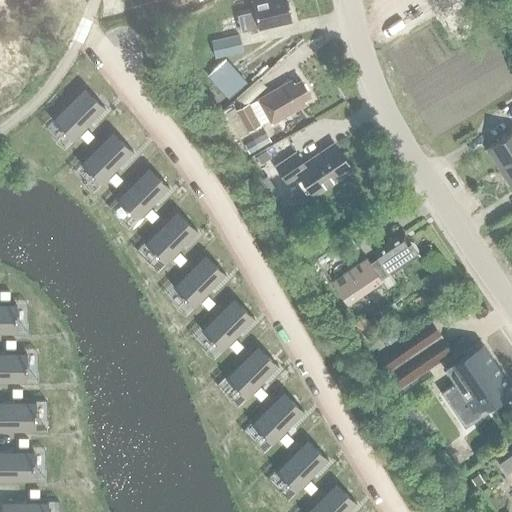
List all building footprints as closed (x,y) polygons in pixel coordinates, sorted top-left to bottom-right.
[(288,18),(284,0),(252,0),(253,9),(238,12),(241,28),(288,18)] [(213,36),(214,54),(240,52),(239,34),(213,36)] [(218,89),(228,100),(246,83),(237,73),(218,89)] [(291,79),(257,99),(248,104),(262,127),(304,102),(302,98),(310,94),(302,80),(294,85),(291,79)] [(84,86),(51,119),(72,140),(105,107),(84,86)] [(243,123),(248,132),(259,125),(247,105),(227,116),(235,128),(243,123)] [(112,130),(79,162),(100,183),(133,151),(112,130)] [(497,167),(511,158),(511,130),(485,148),(497,167)] [(86,131),(80,138),(86,144),(92,138),(86,131)] [(243,145),(247,153),(270,141),(265,133),(243,145)] [(269,189),(287,179),(300,170),(314,192),(353,168),(338,143),(307,162),(298,148),(259,173),(269,189)] [(233,150),(241,162),(248,158),(240,146),(233,150)] [(256,158),(260,164),(270,158),(265,151),(256,158)] [(511,158),(497,167),(509,187),(511,185),(511,158)] [(148,166),(115,199),(136,220),(168,186),(148,166)] [(114,175),(108,181),(114,188),(121,181),(114,175)] [(176,210),(144,243),(165,263),(197,230),(176,210)] [(150,211),(144,217),(151,223),(157,217),(150,211)] [(418,248),(414,242),(409,242),(404,234),(378,252),(382,257),(371,265),(367,260),(334,282),(349,304),(383,282),(380,278),(390,271),(391,272),(417,254),(416,252),(418,248)] [(335,245),(344,257),(357,249),(349,236),(335,245)] [(332,243),(306,251),(311,267),(337,259),(332,243)] [(205,253),(172,285),(193,306),(225,273),(205,253)] [(178,255),(172,261),(178,267),(185,261),(178,255)] [(0,291),(0,300),(8,301),(8,292),(0,291)] [(233,296),(200,329),(221,349),(254,317),(233,296)] [(207,298),(201,304),(207,311),(213,305),(207,298)] [(0,303),(0,331),(13,332),(13,303),(0,303)] [(398,390),(451,353),(427,318),(373,355),(398,390)] [(359,319),(353,324),(373,347),(386,337),(372,320),(359,319)] [(6,341),(6,350),(14,350),(14,341),(6,341)] [(235,341),(228,348),(235,355),(242,348),(235,341)] [(257,344),(224,377),(245,397),(278,365),(257,344)] [(455,384),(443,392),(466,425),(501,401),(497,395),(511,386),(484,346),(465,358),(463,355),(444,368),(455,384)] [(0,352),(0,381),(24,381),(24,352),(0,352)] [(259,389),(253,396),(259,402),(266,396),(259,389)] [(283,390),(250,423),(271,444),(304,411),(283,390)] [(0,401),(0,429),(33,430),(33,401),(0,401)] [(285,435),(279,441),(285,448),(291,442),(285,435)] [(307,438),(274,471),(295,491),(328,458),(307,438)] [(18,439),(18,448),(27,448),(27,439),(18,439)] [(0,450),(0,479),(31,479),(31,451),(0,450)] [(511,453),(502,461),(496,465),(502,474),(511,467),(511,453)] [(478,475),(470,480),(475,488),(484,482),(478,475)] [(335,481),(304,511),(346,511),(356,502),(335,481)] [(309,483),(303,489),(309,496),(315,490),(309,483)] [(29,490),(29,499),(38,499),(38,490),(29,490)] [(1,501),(0,511),(46,511),(47,501),(1,501)]
